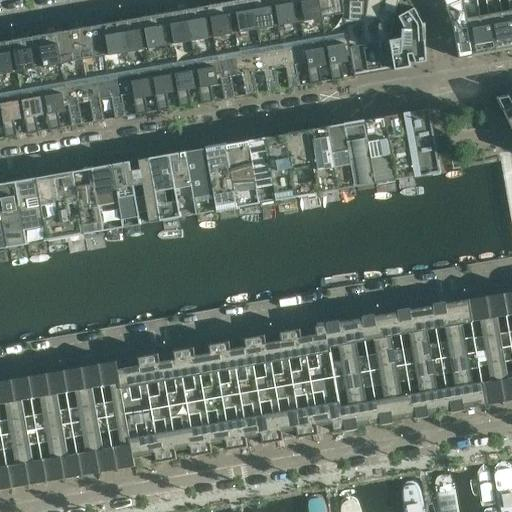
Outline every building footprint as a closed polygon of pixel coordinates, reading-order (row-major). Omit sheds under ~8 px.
[(356,72),(356,69),(355,69),(351,50),(352,50),(352,48),(351,48),(342,0),(244,0),(230,2),(230,3),(208,6),(208,7),(186,10),(164,14),(143,18),(121,21),(121,22),(99,25),(99,26),(78,29),(56,33),(34,37),(12,40),(12,41),(0,42),(0,139),(7,138),(7,139),(28,135),(50,131),(72,127),(94,123),(94,124),(116,119),(116,120),(137,116),(159,112),(180,108),(181,108),(202,104),(224,100),(224,101),(246,96),(246,97),(268,93),(289,89),(290,89),(311,85),(356,78),(355,72),(356,72)] [(391,35),(395,22),(396,16),(395,16),(399,0),(342,0),(351,48),(352,48),(352,50),(351,50),(355,69),(356,69),(356,72),(355,72),(356,78),(404,69),(411,68),(409,55),(412,55),(414,59),(416,64),(427,62),(426,57),(425,37),(426,36),(425,24),(422,24),(422,22),(421,20),(419,17),(410,0),(399,6),(406,20),(407,21),(407,22),(407,24),(407,29),(402,29),(402,39),(391,41),(391,38),(391,37),(391,35)] [(511,50),(511,0),(444,0),(447,8),(446,8),(454,32),(459,59),(511,50)] [(511,95),(496,98),(511,129),(511,95)] [(440,173),(434,137),(429,110),(404,114),(415,177),(440,173)] [(415,177),(404,114),(385,118),(396,181),(415,177)] [(396,181),(385,118),(365,121),(376,184),(396,181)] [(376,184),(365,121),(344,125),(355,188),(376,184)] [(355,188),(344,125),(328,128),(339,191),(355,188)] [(339,191),(328,128),(308,131),(319,194),(339,191)] [(319,194),(308,131),(285,135),(296,198),(319,194)] [(296,198),(285,135),(265,139),(276,202),(296,198)] [(276,202),(265,139),(249,142),(260,205),(276,202)] [(260,205),(249,142),(226,146),(237,209),(260,205)] [(237,209),(226,146),(206,149),(217,212),(237,209)] [(217,212),(206,149),(186,153),(197,216),(217,212)] [(197,216),(186,153),(170,156),(181,219),(197,216)] [(181,219),(170,156),(149,159),(161,222),(181,219)] [(161,222),(149,159),(129,163),(140,226),(161,222)] [(140,226),(129,163),(113,166),(124,229),(140,226)] [(124,229),(113,166),(93,169),(104,232),(124,229)] [(103,232),(92,169),(73,173),(84,236),(103,232)] [(84,236),(73,173),(36,179),(47,242),(84,236)] [(47,242),(36,179),(16,183),(27,246),(47,242)] [(27,246),(16,183),(0,185),(0,209),(7,249),(27,246)] [(511,292),(503,294),(511,346),(511,292)] [(511,346),(503,294),(484,297),(494,350),(511,346)] [(494,350),(484,297),(466,301),(475,353),(494,350)] [(475,353),(466,301),(446,304),(445,303),(433,305),(433,306),(431,307),(440,359),(475,353)] [(440,359),(431,307),(410,310),(410,309),(397,311),(398,312),(396,313),(405,365),(440,359)] [(405,365),(396,313),(375,316),(374,315),(362,317),(362,319),(360,319),(370,372),(405,365)] [(370,372),(360,319),(339,323),(339,321),(326,324),(327,325),(325,325),(334,378),(370,372)] [(334,378),(325,325),(315,327),(316,335),(301,338),(300,330),(279,333),(281,341),(266,344),(265,336),(244,339),(245,348),(230,350),(229,342),(209,346),(210,354),(195,356),(194,348),(173,352),(175,360),(160,363),(158,354),(138,358),(139,366),(118,370),(117,362),(116,362),(125,414),(334,378)] [(511,400),(511,346),(494,350),(503,402),(511,400)] [(503,402),(494,350),(475,353),(484,406),(503,402)] [(484,406),(475,353),(440,359),(450,412),(452,411),(452,413),(464,411),(464,409),(484,406)] [(450,412),(440,359),(405,365),(414,418),(416,418),(416,419),(429,417),(428,415),(450,412)] [(125,414),(116,362),(98,365),(108,417),(125,414)] [(108,417),(98,365),(81,368),(90,421),(108,417)] [(414,418),(405,365),(370,372),(379,424),(381,424),(381,425),(393,423),(393,422),(414,418)] [(90,421),(81,368),(63,371),(72,424),(90,421)] [(72,424),(63,371),(45,374),(54,427),(72,424)] [(379,424),(370,372),(334,378),(343,430),(345,430),(345,431),(358,429),(358,428),(379,424)] [(54,427),(45,374),(27,377),(37,430),(54,427)] [(37,430),(27,377),(10,380),(19,433),(37,430)] [(343,430),(334,378),(125,414),(134,467),(135,467),(134,459),(155,455),(156,463),(177,460),(175,452),(190,449),(192,457),(212,453),(211,445),(226,442),(227,451),(247,447),(246,439),(261,436),(263,445),(283,441),(281,433),(296,430),(298,438),(318,435),(317,426),(332,424),(333,432),(343,430)] [(19,433),(10,380),(0,382),(0,429),(1,436),(19,433)] [(134,467),(125,414),(108,417),(117,470),(134,467)] [(117,470),(108,417),(90,421),(99,473),(117,470)] [(99,473),(90,421),(72,424),(81,476),(99,473)] [(81,476),(72,424),(54,427),(64,479),(81,476)] [(64,479),(54,427),(37,430),(46,482),(64,479)] [(46,482),(37,430),(19,433),(28,486),(46,482)] [(28,486),(19,433),(1,436),(10,489),(28,486)] [(0,490),(10,489),(1,436),(0,436),(0,490)] [(497,466),(496,477),(502,511),(511,511),(511,465),(511,464),(510,463),(508,462),(507,462),(505,462),(504,462),(502,462),(501,463),(499,464),(498,465),(497,466)] [(401,490),(401,492),(404,511),(425,511),(421,488),(421,487),(420,485),(419,484),(418,482),(417,481),(415,481),(413,480),(412,480),(410,480),(408,480),(407,481),(405,482),(404,483),(403,484),(402,485),(401,487),(401,489),(401,490)] [(437,496),(439,511),(459,511),(456,493),(455,491),(455,489),(454,488),(452,487),(451,486),(450,485),(448,484),(447,484),(445,484),(443,484),(442,485),(440,487),(439,488),(438,489),(438,491),(437,493),(437,495),(437,496)] [(307,501),(308,511),(329,511),(327,497),(325,496),(324,495),(322,494),(320,494),(318,494),(316,494),(314,495),(312,496),(311,497),(309,498),(308,500),(307,501)] [(362,511),(360,503),(360,501),(359,500),(358,499),(356,498),(355,497),(353,496),(352,496),(350,496),(348,496),(347,497),(345,498),(344,499),(343,500),(342,502),(341,503),(341,505),(341,507),(341,511),(362,511)]
